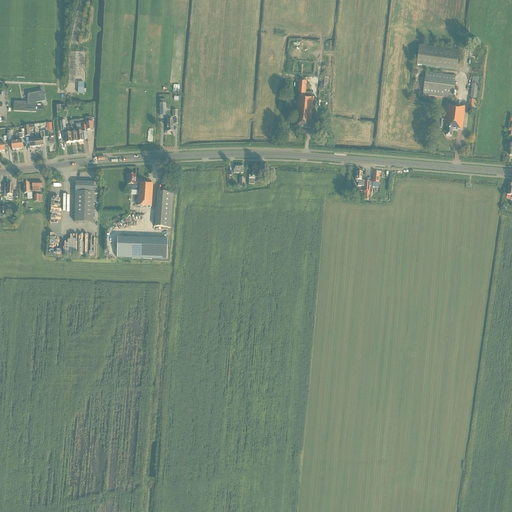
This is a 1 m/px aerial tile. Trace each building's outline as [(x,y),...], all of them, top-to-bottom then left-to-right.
[(459,50),(419,46),(417,65),(456,70),(459,50)] [(446,132),(446,136),(451,137),(452,130),(458,131),(458,129),(462,130),(465,106),(456,105),(456,98),(453,98),(455,76),(426,72),(423,95),(448,98),(444,131),(446,132)] [(327,91),(329,78),(321,77),(320,90),(327,91)] [(473,77),(472,83),(470,98),(476,99),(478,84),(478,77),(473,77)] [(296,115),(295,127),(311,129),(314,97),(312,97),(312,93),(306,93),(307,82),(298,81),(295,115),(296,115)] [(326,102),(327,92),(319,91),(318,101),(326,102)] [(31,103),(14,102),(14,111),(36,112),(36,108),(37,108),(37,110),(43,110),(43,105),(37,104),(37,107),(36,107),(36,103),(45,101),(44,93),(29,96),(31,103)] [(30,148),(37,147),(36,139),(33,139),(33,137),(29,138),(30,148)] [(258,166),(253,165),(252,173),(251,173),(251,177),(249,177),(248,184),(255,185),(255,177),(257,178),(257,173),(258,166)] [(362,173),(357,172),(357,180),(357,182),(358,182),(358,186),(364,187),(365,180),(361,180),(362,173)] [(379,174),(374,174),(374,179),(372,179),(372,182),(370,182),(365,182),(364,191),(363,191),(363,199),(368,199),(369,188),(370,185),(372,186),(372,187),(379,188),(379,183),(378,183),(379,174)] [(151,206),(153,183),(139,182),(139,183),(136,182),(136,176),(128,175),(127,185),(127,188),(129,191),(138,191),(137,206),(151,206)] [(42,182),(32,182),(32,187),(32,191),(40,191),(40,187),(42,187),(42,182)] [(98,183),(76,182),(75,223),(93,223),(94,202),(96,202),(96,195),(95,195),(95,194),(98,194),(98,183)] [(29,188),(29,183),(24,184),(24,188),(24,194),(27,194),(27,199),(32,198),(32,193),(31,193),(31,192),(30,192),(29,188)] [(62,195),(62,183),(52,183),(52,195),(62,195)] [(14,185),(5,184),(4,195),(6,195),(13,195),(14,185)] [(162,193),(158,192),(157,192),(155,227),(171,228),(173,193),(162,193)] [(50,221),(58,222),(58,227),(60,227),(61,216),(62,216),(62,208),(51,207),(50,221)] [(168,240),(118,238),(117,258),(167,260),(168,240)]
